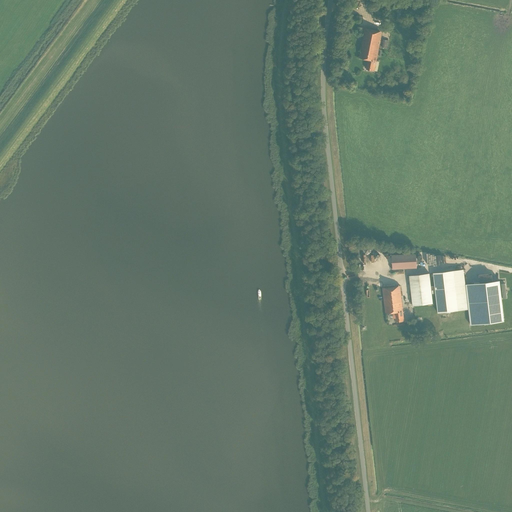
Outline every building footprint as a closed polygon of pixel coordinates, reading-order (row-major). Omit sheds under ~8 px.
[(382,32),(365,28),(358,27),(357,33),(364,34),(359,58),(368,60),(366,70),(374,71),(382,32)] [(392,255),(393,270),(417,268),(416,253),(392,255)] [(432,294),(436,293),(438,313),(458,311),(453,271),(433,273),(435,286),(431,286),(429,273),(409,276),(413,306),(433,303),(432,294)] [(478,324),(503,321),(499,280),(474,283),(478,324)] [(394,312),(396,322),(405,321),(400,286),(382,288),(386,313),(394,312)]
